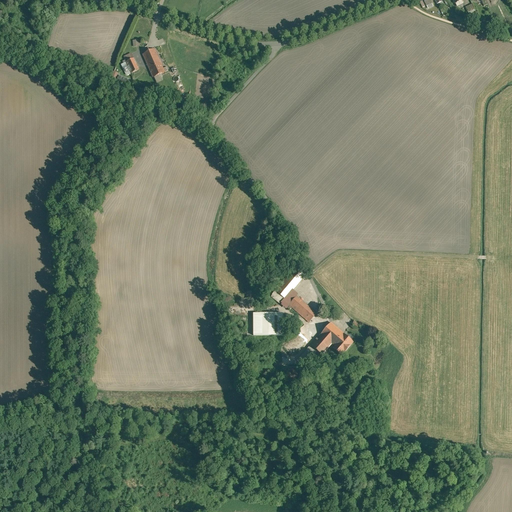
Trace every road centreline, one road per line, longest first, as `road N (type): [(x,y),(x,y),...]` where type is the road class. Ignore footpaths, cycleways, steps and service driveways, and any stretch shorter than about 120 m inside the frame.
road 1 (unclassified): [(274,50),(211,119),(318,267)]
road 2 (track): [(318,267),(346,249),(511,258)]
road 3 (unclassified): [(274,50),(103,0)]
road 4 (unclassified): [(396,0),(274,50)]
